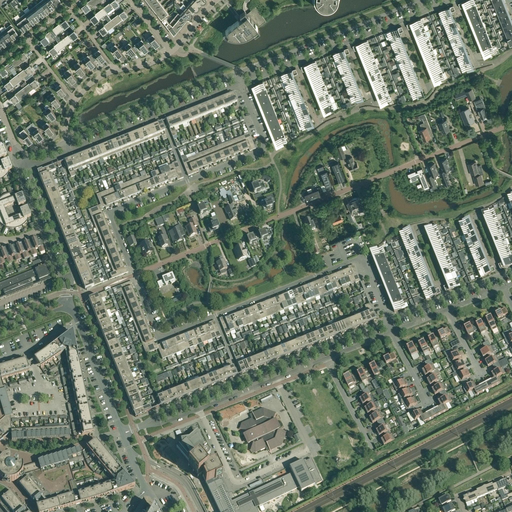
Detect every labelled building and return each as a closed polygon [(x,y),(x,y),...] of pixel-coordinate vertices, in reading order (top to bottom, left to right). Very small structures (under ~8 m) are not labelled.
[(41,0),(39,2),(46,11),(47,12),(49,11),(48,9),(50,7),(51,7),(44,0),(41,0)] [(52,0),(44,0),(51,7),(50,7),(51,9),(54,7),(53,6),(55,4),(52,0)] [(98,3),(95,0),(89,0),(81,7),(85,13),(90,9),(90,8),(98,3)] [(112,0),(102,8),(106,14),(114,8),(119,4),(116,0),(112,0)] [(194,0),(191,0),(189,3),(198,10),(198,9),(199,8),(199,7),(198,7),(198,6),(200,5),(194,0)] [(313,5),(313,6),(314,6),(315,7),(315,8),(316,9),(317,9),(318,10),(319,10),(320,11),(321,11),(322,12),(323,12),(324,12),(325,12),(326,12),(327,12),(328,12),(329,12),(330,11),(331,11),(332,10),(333,10),(334,9),(335,8),(336,7),(337,6),(338,5),(338,4),(339,3),(339,2),(339,1),(339,0),(311,0),(312,1),(312,2),(312,3),(312,4),(313,5)] [(466,8),(476,5),(473,0),(467,0),(458,3),(460,8),(465,6),(466,8)] [(503,0),(494,4),(496,10),(505,6),(503,0)] [(162,5),(159,1),(151,7),(154,11),(162,5)] [(39,2),(34,6),(41,15),(42,16),(44,14),(43,13),(46,11),(39,2)] [(197,10),(198,10),(189,3),(186,6),(193,12),(194,11),(195,11),(196,11),(197,11),(197,10)] [(165,9),(162,5),(154,11),(158,15),(165,9)] [(455,10),(453,5),(439,11),(442,18),(451,14),(450,12),(455,10)] [(468,14),(478,10),(476,5),(466,8),(468,14)] [(41,15),(34,6),(30,10),(36,18),(37,20),(39,18),(38,17),(41,15)] [(186,6),(182,10),(191,18),(191,17),(192,17),(192,16),(192,15),(192,14),(191,14),(193,12),(186,6)] [(498,16),(508,12),(505,6),(496,10),(498,16)] [(229,36),(230,37),(231,37),(233,37),(234,37),(236,37),(237,37),(239,37),(240,37),(241,37),(243,37),(244,36),(245,36),(246,36),(247,35),(248,34),(250,34),(251,33),(252,32),(254,35),(259,31),(257,28),(266,21),(265,20),(262,17),(255,7),(251,11),(249,13),(247,14),(244,11),(239,15),(241,18),(241,19),(239,16),(236,18),(238,20),(225,30),(222,33),(223,33),(224,34),(225,35),(226,35),(227,36),(228,36),(229,36)] [(106,14),(102,8),(89,18),(94,24),(99,20),(106,14)] [(168,13),(165,9),(158,15),(161,19),(168,13)] [(36,18),(30,10),(25,13),(31,22),(32,23),(35,22),(34,20),(36,18)] [(111,20),(115,25),(123,19),(123,20),(128,15),(124,10),(111,20)] [(178,13),(186,20),(187,19),(188,19),(189,19),(190,19),(190,18),(191,18),(182,10),(179,14),(178,13)] [(478,10),(468,14),(471,20),(480,16),(478,10)] [(510,18),(508,12),(498,16),(501,22),(510,18)] [(31,22),(25,13),(20,17),(27,26),(28,27),(30,25),(29,24),(31,22)] [(182,25),(186,20),(178,13),(173,18),(182,25)] [(454,20),(451,14),(442,18),(444,24),(454,20)] [(480,16),(471,20),(473,26),(482,22),(480,16)] [(27,26),(20,17),(15,21),(23,31),(25,29),(24,28),(27,26)] [(173,18),(169,23),(178,30),(182,25),(173,18)] [(414,29),(424,25),(421,18),(406,24),(408,29),(413,27),(414,29)] [(503,28),(511,23),(511,22),(510,18),(501,22),(503,28)] [(52,29),(57,34),(64,29),(69,25),(65,19),(52,29)] [(162,20),(173,35),(178,30),(169,23),(164,19),(162,20)] [(115,25),(111,20),(98,29),(103,35),(108,31),(115,25)] [(444,24),(441,25),(444,31),(446,30),(456,26),(454,20),(444,24)] [(482,22),(473,26),(475,32),(485,28),(482,22)] [(511,23),(503,28),(505,34),(511,30),(511,23)] [(11,24),(6,28),(13,37),(12,37),(13,38),(16,37),(15,35),(17,33),(11,24)] [(424,25),(414,29),(417,35),(426,31),(424,25)] [(1,32),(8,40),(9,42),(11,40),(10,39),(12,37),(13,37),(6,28),(4,26),(3,27),(4,29),(1,32)] [(387,32),(390,39),(399,35),(398,33),(403,31),(402,26),(387,32)] [(458,32),(456,26),(446,30),(449,36),(458,32)] [(478,38),(487,34),(485,28),(475,32),(478,38)] [(49,40),(53,37),(58,43),(61,40),(57,34),(52,29),(40,39),(44,44),(49,40)] [(61,40),(65,46),(73,40),(78,36),(74,30),(61,40)] [(426,31),(417,35),(419,41),(428,37),(426,31)] [(461,38),(458,32),(449,36),(451,42),(461,38)] [(148,37),(148,38),(145,40),(150,46),(153,44),(155,46),(156,47),(160,44),(159,43),(152,34),(148,37)] [(480,44),(490,40),(487,34),(478,38),(480,44)] [(402,41),(399,35),(390,39),(392,45),(402,41)] [(421,47),(431,43),(428,37),(419,41),(421,47)] [(463,44),(461,38),(451,42),(454,48),(463,44)] [(134,44),(139,51),(142,49),(144,51),(145,52),(149,49),(148,48),(141,39),(137,42),(134,44)] [(61,40),(58,43),(48,50),(53,56),(58,52),(58,51),(65,46),(61,40)] [(360,51),(370,47),(367,40),(353,46),(355,51),(360,49),(360,51)] [(490,40),(480,44),(483,50),(492,46),(490,40)] [(402,41),(392,45),(395,51),(404,47),(402,41)] [(129,42),(124,46),(128,50),(126,51),(128,53),(129,52),(131,55),(132,55),(136,52),(135,52),(135,51),(132,47),(129,42)] [(424,53),(433,49),(431,43),(421,47),(424,53)] [(111,48),(109,49),(112,53),(113,53),(114,55),(115,54),(117,57),(118,56),(118,57),(122,54),(121,53),(122,53),(115,44),(110,48),(111,48)] [(465,50),(463,44),(454,48),(456,53),(465,50)] [(492,46),(483,50),(485,56),(494,52),(492,46)] [(360,51),(363,57),(372,53),(370,47),(360,51)] [(406,53),(404,47),(395,51),(397,57),(406,53)] [(333,54),(336,60),(346,57),(345,55),(350,53),(348,48),(333,54)] [(94,53),(92,54),(94,57),(95,59),(96,58),(98,60),(99,59),(101,62),(101,61),(102,62),(106,59),(105,58),(98,49),(94,53)] [(424,53),(426,59),(435,55),(433,49),(424,53)] [(465,50),(456,53),(458,59),(468,56),(465,50)] [(11,61),(15,66),(23,61),(28,57),(24,51),(11,61)] [(365,62),(375,59),(372,53),(363,57),(365,62)] [(406,53),(397,57),(399,62),(409,59),(406,53)] [(84,59),(81,61),(82,63),(85,66),(85,67),(88,64),(90,67),(91,68),(95,65),(94,64),(95,64),(93,62),(91,59),(88,55),(83,58),(84,59)] [(435,55),(426,59),(428,64),(438,61),(435,55)] [(470,61),(468,56),(458,59),(461,65),(470,61)] [(348,62),(346,57),(336,60),(338,66),(348,62)] [(375,59),(365,62),(367,68),(377,65),(375,59)] [(411,65),(409,59),(399,62),(402,68),(411,65)] [(15,66),(11,61),(0,69),(0,72),(3,76),(8,72),(15,66)] [(318,68),(315,61),(301,67),(303,71),(308,69),(309,71),(318,68)] [(438,61),(428,64),(431,70),(440,67),(438,61)] [(472,68),(470,61),(461,65),(463,71),(472,68)] [(78,62),(74,65),(77,69),(76,70),(77,73),(79,72),(81,74),(81,75),(85,72),(85,71),(83,68),(80,65),(78,62)] [(338,66),(341,72),(350,68),(348,62),(338,66)] [(17,74),(21,80),(24,78),(28,74),(34,70),(29,65),(17,74)] [(370,74),(379,70),(377,65),(367,68),(370,74)] [(411,65),(402,68),(404,74),(413,70),(411,65)] [(433,76),(443,72),(440,67),(431,70),(433,76)] [(318,68),(309,71),(311,77),(320,74),(318,68)] [(343,78),(353,74),(350,68),(341,72),(343,78)] [(64,73),(62,75),(67,82),(68,80),(70,80),(71,82),(72,82),(72,83),(76,80),(76,79),(70,71),(68,69),(64,72),(64,73)] [(281,74),(284,81),(294,77),(293,75),(298,73),(296,69),(281,74)] [(379,70),(370,74),(372,80),(382,76),(379,70)] [(416,76),(413,70),(404,74),(406,80),(416,76)] [(443,72),(433,76),(435,82),(445,79),(443,72)] [(21,80),(17,74),(4,84),(8,90),(14,86),(13,86),(21,80)] [(320,74),(311,77),(313,83),(323,79),(320,74)] [(343,78),(346,84),(355,80),(353,74),(343,78)] [(382,76),(372,80),(375,86),(384,82),(382,76)] [(406,80),(407,83),(405,83),(407,87),(409,86),(418,82),(416,76),(406,80)] [(296,83),(294,77),(284,81),(287,87),(296,83)] [(22,88),(26,94),(34,88),(39,84),(35,78),(22,88)] [(323,79),(313,83),(316,89),(325,85),(323,79)] [(346,84),(348,90),(357,86),(355,80),(346,84)] [(252,86),(254,91),(255,90),(256,92),(266,89),(263,82),(252,86)] [(384,82),(375,86),(377,92),(386,88),(384,82)] [(421,88),(418,82),(409,86),(411,92),(421,88)] [(298,89),(296,83),(287,87),(289,93),(298,89)] [(60,84),(55,87),(58,90),(56,91),(58,93),(59,93),(61,95),(62,95),(62,96),(66,93),(65,92),(66,92),(60,84)] [(325,85),(316,89),(318,95),(327,91),(325,85)] [(360,92),(357,86),(348,90),(350,96),(360,92)] [(26,94),(22,88),(9,98),(14,104),(19,100),(19,99),(26,94)] [(379,98),(389,94),(386,88),(377,92),(379,98)] [(421,88),(411,92),(414,98),(423,94),(421,88)] [(258,98),(268,94),(266,89),(256,92),(258,98)] [(301,95),(298,89),(289,93),(291,99),(301,95)] [(472,89),(466,92),(469,100),(475,98),(472,89)] [(330,97),(330,96),(331,96),(330,94),(329,95),(327,91),(318,95),(320,101),(330,97)] [(360,92),(350,96),(353,102),(362,98),(360,92)] [(52,93),(50,95),(51,96),(50,97),(51,97),(50,98),(52,101),(51,102),(52,104),(54,103),(56,106),(56,107),(60,104),(60,103),(54,95),(52,93)] [(258,98),(261,104),(270,100),(268,94),(258,98)] [(389,94),(379,98),(382,104),(391,100),(389,94)] [(294,105),(303,101),(301,95),(291,99),(294,105)] [(323,107),(332,103),(330,97),(320,101),(323,107)] [(273,106),(270,100),(261,104),(263,109),(273,106)] [(305,107),(303,101),(294,105),(296,111),(305,107)] [(487,116),(484,108),(485,108),(483,101),(475,104),(478,110),(477,111),(479,115),(481,118),(487,116)] [(332,103),(323,107),(325,113),(335,109),(332,103)] [(44,110),(42,111),(47,118),(48,117),(49,116),(51,119),(52,118),(52,119),(56,116),(55,116),(56,115),(49,106),(47,104),(44,106),(46,109),(44,110)] [(263,109),(265,115),(275,112),(273,106),(263,109)] [(308,113),(305,107),(296,111),(298,117),(308,113)] [(469,108),(461,112),(466,124),(469,122),(469,123),(470,122),(473,121),(474,121),(469,108)] [(265,115),(268,121),(277,118),(275,112),(265,115)] [(308,113),(298,117),(301,122),(310,119),(308,113)] [(431,130),(425,114),(418,116),(420,120),(422,118),(424,123),(420,124),(422,129),(419,131),(423,141),(426,140),(426,141),(429,140),(428,139),(431,138),(428,131),(431,130)] [(268,121),(270,127),(280,124),(277,118),(268,121)] [(313,125),(310,119),(301,122),(303,128),(313,125)] [(446,120),(439,123),(442,133),(450,130),(446,120)] [(47,122),(42,125),(45,129),(44,130),(46,132),(47,132),(49,134),(50,135),(54,132),(53,131),(47,122)] [(163,141),(160,132),(157,124),(153,126),(157,137),(161,136),(163,141)] [(270,127),(273,133),(282,130),(280,124),(270,127)] [(29,125),(26,127),(28,131),(34,138),(36,137),(37,136),(39,139),(40,140),(43,137),(43,136),(37,128),(35,125),(31,128),(29,125)] [(153,139),(157,137),(153,126),(149,128),(153,139)] [(23,128),(19,132),(21,134),(20,135),(23,139),(25,142),(26,141),(28,143),(29,144),(33,141),(32,140),(25,131),(23,128)] [(149,141),(153,139),(149,128),(144,129),(149,141)] [(145,142),(149,141),(144,129),(140,131),(145,142)] [(273,133),(275,140),(285,136),(282,130),(273,133)] [(141,144),(145,142),(140,131),(136,133),(141,144)] [(136,133),(132,134),(136,146),(141,144),(136,133)] [(250,151),(255,149),(249,133),(244,135),(244,136),(250,151)] [(132,147),(136,146),(132,134),(128,136),(132,147)] [(128,149),(132,147),(128,136),(123,138),(128,149)] [(244,136),(240,138),(245,151),(249,150),(249,151),(250,151),(244,136)] [(287,142),(285,136),(275,140),(278,146),(287,142)] [(124,151),(128,149),(123,138),(119,139),(124,151)] [(240,138),(235,139),(242,155),(243,154),(242,152),(245,151),(240,138)] [(120,152),(124,151),(119,139),(115,141),(120,152)] [(240,155),(242,155),(235,139),(231,141),(236,154),(240,153),(240,155)] [(115,154),(120,152),(115,141),(111,143),(115,154)] [(231,141),(226,143),(233,158),(234,157),(234,155),(236,154),(231,141)] [(111,156),(115,154),(111,143),(107,144),(111,156)] [(226,143),(222,145),(227,158),(231,157),(231,159),(233,158),(226,143)] [(107,157),(111,156),(107,144),(102,146),(107,157)] [(222,145),(218,146),(224,162),(225,161),(225,159),(227,158),(222,145)] [(107,157),(102,146),(98,148),(103,159),(107,157)] [(218,146),(213,148),(218,162),(222,160),(222,162),(224,162),(218,146)] [(341,146),(337,148),(341,159),(346,157),(341,146)] [(99,161),(103,159),(98,148),(94,149),(99,161)] [(209,150),(215,165),(216,165),(216,163),(218,162),(213,148),(209,150)] [(94,163),(99,161),(94,149),(90,151),(94,163)] [(209,150),(204,152),(210,165),(213,164),(214,166),(215,165),(209,150)] [(90,164),(94,163),(90,151),(86,153),(90,164)] [(210,165),(204,152),(200,154),(206,169),(208,168),(207,166),(210,165)] [(86,166),(90,164),(86,153),(81,155),(86,166)] [(200,154),(195,155),(201,169),(204,167),(205,169),(206,169),(200,154)] [(82,168),(86,166),(81,155),(77,156),(82,168)] [(201,169),(195,155),(191,157),(197,172),(199,172),(198,170),(201,169)] [(78,169),(82,168),(77,156),(73,158),(78,169)] [(187,158),(186,158),(192,174),(197,172),(191,157),(187,159),(187,158)] [(348,159),(347,161),(349,166),(351,171),(359,168),(357,163),(355,164),(352,157),(348,159)] [(74,171),(78,169),(73,158),(69,160),(72,167),(75,176),(76,176),(74,171)] [(186,158),(182,160),(188,176),(192,174),(186,158)] [(440,173),(445,186),(450,184),(447,175),(448,175),(446,171),(450,169),(446,159),(445,158),(442,159),(443,160),(439,162),(443,171),(440,173)] [(8,171),(12,169),(8,160),(1,163),(3,167),(6,166),(8,171)] [(339,182),(341,181),(345,180),(338,162),(336,163),(336,161),(330,164),(332,169),(334,169),(339,182)] [(172,164),(179,180),(183,178),(177,162),(172,164)] [(476,162),(468,164),(471,175),(476,173),(477,176),(473,177),(476,185),(483,183),(481,175),(479,175),(479,173),(479,172),(476,162)] [(435,178),(434,175),(438,174),(434,164),(433,163),(430,164),(431,165),(427,166),(431,176),(428,177),(431,186),(436,184),(433,179),(435,178)] [(177,180),(179,180),(172,164),(172,165),(168,166),(173,180),(176,178),(177,180)] [(3,167),(0,168),(0,171),(3,178),(4,177),(6,176),(7,174),(8,173),(9,172),(8,172),(8,171),(6,166),(3,167)] [(170,181),(173,180),(168,166),(164,168),(170,183),(171,183),(170,181)] [(323,177),(327,187),(332,185),(327,171),(325,171),(323,166),(318,168),(320,172),(319,172),(321,178),(323,177)] [(159,170),(165,183),(168,182),(168,184),(170,183),(164,168),(159,170)] [(425,190),(424,188),(429,187),(429,188),(430,188),(424,173),(423,174),(422,172),(423,172),(422,168),(417,170),(418,172),(416,173),(415,171),(407,174),(409,177),(410,177),(410,178),(409,179),(411,182),(418,179),(418,177),(419,177),(425,190)] [(41,181),(52,176),(51,172),(56,170),(55,170),(47,173),(39,177),(41,181)] [(162,184),(165,183),(159,170),(155,172),(161,187),(162,186),(162,184)] [(141,177),(147,190),(150,189),(150,191),(152,190),(146,175),(144,171),(140,173),(141,177)] [(159,187),(161,187),(155,172),(150,173),(156,187),(159,185),(159,187)] [(146,175),(152,190),(153,190),(153,188),(156,187),(150,173),(146,175)] [(52,176),(41,181),(43,185),(54,180),(52,176)] [(147,190),(141,177),(137,179),(143,194),(144,193),(144,191),(147,190)] [(141,195),(143,194),(137,179),(132,181),(138,194),(141,193),(141,195)] [(54,180),(43,185),(44,189),(56,185),(54,180)] [(135,195),(138,194),(132,181),(128,182),(134,198),(135,197),(135,195)] [(133,198),(134,198),(128,182),(123,184),(129,197),(132,196),(133,198)] [(263,182),(251,187),(253,193),(265,188),(263,182)] [(123,184),(119,186),(125,201),(126,201),(126,199),(129,197),(123,184)] [(56,185),(44,189),(46,193),(57,189),(56,185)] [(124,202),(125,201),(119,186),(114,188),(120,201),(123,200),(124,202)] [(315,191),(305,195),(307,200),(321,195),(320,193),(322,192),(320,187),(314,189),(315,191)] [(117,202),(120,201),(114,188),(110,190),(116,205),(118,204),(117,202)] [(57,189),(46,193),(48,197),(59,193),(57,189)] [(110,190),(106,191),(111,205),(114,203),(115,205),(116,205),(110,190)] [(108,206),(111,205),(106,191),(101,193),(107,208),(109,208),(108,206)] [(59,193),(48,197),(49,202),(61,197),(59,193)] [(96,195),(100,205),(102,208),(105,207),(106,209),(107,208),(101,193),(96,195)] [(3,196),(7,206),(13,204),(9,194),(7,194),(5,195),(3,196)] [(11,194),(9,194),(13,204),(17,202),(20,201),(18,196),(17,195),(18,195),(18,194),(17,194),(15,194),(13,194),(11,194)] [(22,194),(18,196),(20,201),(17,202),(18,206),(26,203),(22,194)] [(61,197),(49,202),(51,206),(62,201),(61,197)] [(353,200),(359,214),(358,213),(359,212),(360,212),(360,211),(361,211),(361,210),(362,210),(362,209),(363,209),(363,208),(359,199),(357,200),(357,199),(356,199),(355,199),(354,199),(353,200)] [(357,213),(358,213),(359,214),(353,200),(352,200),(351,201),(350,201),(350,202),(348,203),(351,213),(352,213),(353,213),(354,213),(355,213),(356,213),(357,213)] [(62,201),(51,206),(53,210),(64,206),(62,201)] [(270,201),(261,205),(264,211),(273,207),(270,201)] [(209,204),(197,209),(200,215),(212,210),(209,204)] [(102,208),(100,205),(88,210),(92,219),(105,214),(104,213),(102,213),(101,211),(103,210),(102,208)] [(64,206),(53,210),(54,214),(66,210),(64,206)] [(232,206),(225,209),(227,214),(228,214),(230,221),(236,218),(235,215),(237,214),(235,208),(233,209),(232,206)] [(27,218),(31,217),(27,207),(20,210),(22,215),(25,213),(27,218)] [(56,218),(67,214),(66,210),(54,214),(56,218)] [(483,214),(486,220),(495,216),(493,210),(483,214)] [(22,215),(18,216),(22,226),(23,225),(25,223),(26,222),(27,220),(28,219),(27,219),(27,218),(25,213),(22,215)] [(67,214),(56,218),(58,223),(69,218),(67,214)] [(92,219),(94,224),(105,219),(103,216),(105,216),(105,214),(92,219)] [(340,214),(331,218),(334,224),(343,221),(340,214)] [(18,216),(12,218),(16,228),(18,227),(20,227),(22,226),(18,216)] [(498,222),(495,216),(486,220),(488,226),(498,222)] [(5,227),(6,227),(9,220),(7,217),(0,219),(0,223),(1,224),(3,226),(5,227)] [(14,228),(16,228),(12,218),(9,220),(6,227),(8,228),(10,228),(12,228),(14,228)] [(69,218),(58,223),(59,227),(71,222),(69,218)] [(161,218),(155,220),(156,222),(158,221),(160,226),(164,225),(161,218)] [(106,222),(105,219),(94,224),(96,228),(108,223),(108,222),(106,222)] [(191,225),(186,227),(189,237),(197,234),(194,227),(197,226),(194,219),(189,221),(191,225)] [(309,219),(304,221),(308,232),(315,229),(312,223),(311,223),(309,219)] [(459,224),(462,230),(471,226),(469,220),(459,224)] [(61,231),(72,226),(71,222),(59,227),(61,231)] [(217,222),(207,226),(210,232),(219,229),(217,222)] [(488,226),(491,232),(500,228),(498,222),(488,226)] [(96,228),(97,233),(108,228),(107,225),(109,224),(108,223),(96,228)] [(169,232),(172,239),(173,243),(176,242),(177,242),(182,240),(180,237),(184,235),(180,225),(175,227),(176,229),(169,232)] [(63,235),(74,231),(72,226),(61,231),(63,235)] [(426,230),(429,236),(438,232),(436,226),(426,230)] [(462,230),(464,236),(473,232),(471,226),(462,230)] [(108,228),(97,233),(99,237),(112,232),(111,230),(109,231),(108,228)] [(502,234),(500,228),(491,232),(493,238),(502,234)] [(258,234),(261,240),(272,235),(270,229),(258,234)] [(400,234),(402,240),(412,236),(409,230),(400,234)] [(74,231),(63,235),(64,239),(76,235),(74,231)] [(159,233),(160,234),(161,238),(156,239),(158,244),(160,244),(162,248),(167,246),(166,241),(167,241),(163,231),(159,233)] [(99,237),(101,241),(112,237),(110,234),(112,233),(112,232),(99,237)] [(441,238),(438,232),(429,236),(431,242),(441,238)] [(466,242),(476,238),(473,232),(464,236),(466,242)] [(261,240),(258,234),(246,239),(249,245),(261,240)] [(502,234),(493,238),(495,244),(505,240),(502,234)] [(76,235),(64,239),(66,244),(77,239),(76,235)] [(414,242),(412,236),(402,240),(404,246),(414,242)] [(112,237),(101,241),(103,246),(115,241),(115,239),(113,240),(112,237)] [(127,239),(130,247),(137,245),(134,237),(127,239)] [(37,238),(31,240),(37,254),(35,249),(38,248),(40,253),(45,251),(40,240),(38,241),(37,238)] [(441,238),(431,242),(434,248),(443,244),(441,238)] [(466,242),(469,247),(478,244),(476,238),(466,242)] [(77,239),(66,244),(68,248),(79,243),(77,239)] [(32,256),(37,254),(31,240),(32,243),(30,244),(29,241),(24,243),(29,257),(28,252),(30,251),(32,256)] [(507,246),(505,240),(495,244),(498,249),(507,246)] [(103,246),(104,250),(115,246),(114,243),(116,242),(115,241),(103,246)] [(138,252),(141,251),(142,253),(143,252),(144,255),(148,254),(149,254),(151,254),(151,252),(152,252),(148,241),(140,245),(140,246),(136,248),(138,252)] [(416,248),(414,242),(404,246),(407,252),(416,248)] [(24,259),(29,257),(24,243),(25,246),(22,247),(21,244),(16,246),(21,259),(20,255),(22,254),(24,259)] [(69,252),(81,247),(79,243),(68,248),(69,252)] [(445,250),(443,244),(434,248),(436,254),(445,250)] [(469,247),(471,253),(480,250),(478,244),(469,247)] [(16,261),(21,259),(16,246),(17,248),(14,249),(13,246),(8,248),(13,261),(12,257),(14,256),(16,261)] [(106,255),(119,250),(118,248),(116,249),(115,246),(104,250),(106,255)] [(242,246),(234,249),(239,260),(246,257),(245,255),(246,254),(244,250),(243,250),(242,246)] [(509,252),(507,246),(498,249),(500,255),(509,252)] [(71,256),(82,252),(81,247),(69,252),(71,256)] [(5,248),(0,250),(5,263),(4,260),(6,259),(8,263),(13,261),(8,248),(9,250),(6,251),(5,248)] [(372,252),(374,258),(384,254),(381,248),(372,252)] [(419,254),(416,248),(407,252),(409,258),(419,254)] [(106,255),(108,259),(119,255),(118,252),(120,251),(119,250),(106,255)] [(438,260),(448,256),(445,250),(436,254),(438,260)] [(471,253),(473,259),(483,255),(480,250),(471,253)] [(84,256),(82,252),(71,256),(73,260),(84,256)] [(509,252),(500,255),(502,261),(511,257),(509,252)] [(386,259),(384,254),(374,258),(376,263),(386,259)] [(419,254),(409,258),(406,259),(409,265),(412,263),(421,260),(419,254)] [(110,264),(123,259),(122,257),(120,258),(119,255),(108,259),(110,264)] [(485,261),(483,255),(473,259),(476,265),(485,261)] [(74,264),(86,260),(84,256),(73,260),(74,264)] [(450,262),(448,256),(438,260),(441,265),(450,262)] [(511,265),(511,257),(502,261),(503,263),(498,265),(500,270),(511,265)] [(110,264),(112,268),(122,264),(121,261),(123,260),(123,259),(110,264)] [(224,260),(223,261),(222,259),(216,261),(217,263),(216,263),(220,272),(227,269),(224,260)] [(253,259),(248,261),(251,268),(256,266),(253,259)] [(388,265),(386,259),(376,263),(379,269),(388,265)] [(86,260),(74,264),(76,269),(87,264),(86,260)] [(423,266),(421,260),(412,263),(414,269),(423,266)] [(476,265),(478,271),(487,267),(485,261),(476,265)] [(450,262),(441,265),(443,271),(452,268),(450,262)] [(87,264),(76,269),(78,273),(89,268),(87,264)] [(124,267),(122,264),(112,268),(113,272),(126,267),(126,266),(124,267)] [(19,292),(21,291),(22,291),(22,290),(24,290),(26,289),(25,289),(28,288),(28,289),(29,288),(31,287),(33,287),(32,286),(34,286),(31,279),(37,276),(40,283),(41,283),(42,283),(44,282),(47,280),(47,281),(50,280),(50,279),(51,279),(46,265),(0,283),(0,291),(3,290),(5,297),(7,297),(8,296),(10,295),(10,296),(12,295),(14,294),(15,294),(15,293),(17,292),(17,293),(19,292)] [(354,265),(349,267),(355,283),(360,281),(354,265)] [(391,271),(388,265),(379,269),(381,275),(391,271)] [(426,271),(423,266),(414,269),(416,275),(426,271)] [(128,272),(126,267),(113,272),(110,274),(112,279),(128,272)] [(355,283),(349,267),(347,267),(348,269),(345,271),(351,284),(355,282),(355,283)] [(487,267),(478,271),(481,278),(495,272),(493,267),(488,269),(487,267)] [(79,277),(91,272),(89,268),(78,273),(79,277)] [(455,273),(452,268),(443,271),(445,277),(455,273)] [(342,287),(346,286),(340,270),(338,271),(339,273),(336,274),(342,287)] [(346,286),(351,284),(345,271),(342,272),(341,270),(340,270),(346,286)] [(381,275),(383,281),(393,277),(391,271),(381,275)] [(416,275),(419,281),(428,277),(426,271),(416,275)] [(81,281),(92,277),(91,272),(79,277),(81,281)] [(331,274),(337,289),(342,287),(336,274),(333,275),(333,273),(331,274)] [(455,273),(445,277),(448,283),(457,279),(455,273)] [(157,283),(159,288),(163,286),(162,286),(165,285),(165,286),(168,284),(168,283),(170,282),(170,284),(176,282),(172,274),(167,276),(166,277),(165,276),(162,278),(163,280),(157,283)] [(333,291),(337,289),(331,274),(330,275),(330,276),(327,278),(333,291)] [(92,277),(81,281),(83,285),(91,282),(99,279),(94,280),(92,277)] [(328,293),(333,291),(327,278),(324,279),(324,277),(322,278),(328,293)] [(395,283),(393,277),(383,281),(386,287),(395,283)] [(430,283),(428,277),(419,281),(421,287),(430,283)] [(321,280),(318,281),(324,295),(328,293),(322,278),(321,278),(321,280)] [(460,286),(457,279),(448,283),(449,285),(444,287),(446,292),(460,286)] [(315,280),(313,281),(319,296),(321,299),(325,298),(324,295),(318,281),(315,282),(315,280)] [(134,286),(132,281),(115,288),(117,293),(121,291),(134,286)] [(315,298),(319,296),(313,281),(312,282),(313,284),(310,285),(315,298)] [(395,283),(386,287),(388,293),(398,289),(395,283)] [(433,289),(430,283),(421,287),(423,293),(433,289)] [(310,300),(315,298),(310,285),(307,286),(306,284),(304,285),(310,300)] [(306,302),(310,300),(304,285),(303,285),(304,287),(301,288),(306,302)] [(123,296),(133,292),(132,288),(134,287),(134,286),(121,291),(123,296)] [(297,305),(301,303),(295,288),(294,289),(295,291),(292,292),(297,305)] [(301,303),(306,302),(301,288),(298,290),(297,288),(295,288),(301,303)] [(400,295),(398,289),(388,293),(391,299),(400,295)] [(433,289),(423,293),(426,300),(440,294),(439,289),(434,291),(433,289)] [(292,307),(297,305),(292,292),(289,293),(288,291),(286,292),(292,307)] [(135,294),(133,292),(123,296),(124,300),(137,295),(136,293),(135,294)] [(288,309),(292,307),(286,292),(285,292),(286,294),(283,296),(288,309)] [(126,305),(137,300),(136,297),(138,296),(137,295),(124,300),(126,305)] [(279,312),(284,311),(277,295),(276,296),(277,298),(274,299),(279,312)] [(277,295),(284,311),(288,309),(283,296),(280,297),(279,295),(277,295)] [(393,305),(403,301),(400,295),(391,299),(393,305)] [(90,303),(92,307),(103,303),(101,299),(106,297),(98,300),(90,303)] [(275,314),(279,312),(274,299),(271,300),(270,298),(269,299),(275,314)] [(270,316),(275,314),(269,299),(267,300),(268,301),(265,303),(270,316)] [(138,303),(137,300),(126,305),(128,309),(141,304),(140,302),(138,303)] [(405,308),(403,301),(393,305),(394,307),(392,308),(394,312),(405,308)] [(266,318),(270,316),(265,303),(262,304),(261,302),(260,303),(266,318)] [(105,307),(103,303),(92,307),(93,311),(105,307)] [(261,320),(266,318),(260,303),(258,303),(259,305),(256,306),(261,320)] [(141,305),(141,304),(128,309),(130,314),(141,309),(139,306),(141,305)] [(257,321),(261,320),(256,306),(253,307),(252,305),(251,306),(257,321)] [(252,323),(257,321),(251,306),(249,307),(250,309),(247,310),(252,323)] [(371,322),(368,315),(365,306),(364,306),(366,310),(362,312),(363,314),(367,324),(371,322)] [(93,311),(95,316),(106,311),(105,307),(93,311)] [(141,309),(130,314),(132,318),(144,313),(144,311),(142,312),(141,309)] [(248,325),(252,323),(247,310),(244,311),(243,309),(242,310),(248,325)] [(505,309),(495,314),(499,322),(502,320),(505,318),(504,316),(508,314),(505,309)] [(243,327),(248,325),(242,310),(240,310),(241,312),(238,313),(243,327)] [(106,311),(95,316),(97,320),(108,315),(106,311)] [(359,316),(363,325),(367,324),(363,314),(362,312),(358,313),(359,316)] [(144,313),(132,318),(133,323),(144,318),(143,315),(145,314),(144,313)] [(234,330),(239,328),(233,313),(231,314),(232,316),(229,317),(234,330)] [(234,313),(233,313),(239,328),(243,327),(238,313),(235,315),(234,313)] [(97,320),(98,324),(110,319),(108,315),(97,320)] [(230,332),(234,330),(229,317),(226,318),(225,316),(224,317),(230,333),(231,333),(230,332)] [(226,335),(230,333),(224,317),(219,319),(226,335)] [(342,323),(346,332),(350,330),(347,321),(345,317),(341,319),(341,320),(342,323)] [(491,317),(486,319),(492,331),(497,329),(494,323),(495,322),(493,319),(492,320),(491,317)] [(144,318),(133,323),(135,327),(148,322),(147,320),(145,321),(144,318)] [(98,324),(100,328),(111,324),(110,319),(98,324)] [(341,320),(337,322),(342,334),(346,332),(342,323),(341,320)] [(210,322),(216,339),(221,337),(215,321),(210,322)] [(148,322),(135,327),(137,331),(148,327),(146,324),(148,323),(148,322)] [(205,324),(212,339),(216,338),(216,339),(210,322),(205,324)] [(338,335),(342,334),(337,322),(333,324),(338,335)] [(481,322),(476,324),(481,334),(486,331),(484,328),(485,327),(484,324),(483,325),(481,322)] [(100,328),(102,332),(113,328),(111,324),(100,328)] [(202,328),(207,341),(212,339),(205,324),(204,325),(205,327),(202,328)] [(338,335),(333,324),(329,325),(330,328),(333,337),(338,335)] [(470,325),(464,328),(469,336),(474,333),(473,331),(474,330),(472,327),(471,327),(470,325)] [(148,327),(137,331),(139,336),(151,331),(151,329),(149,330),(148,327)] [(197,328),(203,343),(207,341),(202,328),(199,329),(198,327),(197,328)] [(102,332),(103,337),(115,332),(113,328),(102,332)] [(193,331),(198,345),(203,343),(197,328),(195,328),(196,330),(193,331)] [(321,342),(325,340),(321,331),(320,329),(316,330),(317,333),(321,342)] [(448,329),(438,334),(442,341),(445,340),(448,338),(447,336),(451,334),(448,329)] [(151,331),(139,336),(141,340),(151,336),(150,333),(152,332),(151,331)] [(184,335),(189,348),(194,347),(188,331),(186,332),(187,334),(184,335)] [(188,331),(194,347),(198,345),(193,331),(190,333),(189,331),(188,331)] [(309,336),(313,345),(317,344),(313,335),(312,331),(308,333),(309,336)] [(73,332),(58,342),(34,359),(41,368),(65,352),(82,435),(93,433),(73,334),(73,332)] [(103,337),(105,341),(116,336),(115,332),(103,337)] [(303,335),(305,338),(308,347),(313,345),(309,336),(308,333),(303,335)] [(185,350),(189,348),(184,335),(181,336),(180,334),(179,335),(185,350)] [(180,352),(185,350),(179,335),(177,335),(178,337),(175,339),(180,352)] [(117,339),(116,336),(105,341),(107,345),(118,340),(120,339),(119,338),(117,339)] [(151,336),(141,340),(142,345),(155,340),(154,338),(152,339),(151,336)] [(434,336),(428,339),(433,349),(439,346),(437,342),(438,342),(436,339),(435,339),(434,336)] [(166,342),(171,355),(176,354),(170,338),(168,339),(169,341),(166,342)] [(176,354),(180,352),(175,339),(172,340),(171,338),(170,338),(176,354)] [(300,350),(296,341),(295,338),(291,340),(292,343),(296,352),(300,350)] [(118,340),(107,345),(108,349),(120,345),(118,340)] [(155,340),(142,345),(146,354),(157,349),(155,345),(157,344),(155,344),(154,342),(156,341),(155,340)] [(287,341),(292,354),(296,352),(292,343),(291,340),(287,341)] [(167,357),(171,355),(166,342),(163,343),(162,341),(161,342),(167,357)] [(282,343),(287,355),(292,354),(287,341),(282,343)] [(424,341),(419,344),(424,354),(429,351),(427,348),(428,347),(426,344),(425,344),(424,341)] [(155,345),(157,349),(158,349),(162,359),(167,357),(161,342),(159,343),(160,344),(157,346),(157,344),(155,345)] [(280,348),(283,357),(287,355),(282,343),(278,345),(280,348)] [(413,344),(407,347),(411,356),(417,353),(416,350),(417,350),(415,346),(414,347),(413,344)] [(121,349),(120,345),(108,349),(110,353),(121,349)] [(489,359),(495,356),(493,353),(494,352),(491,347),(491,346),(485,349),(480,352),(483,358),(487,356),(489,359)] [(121,349),(110,353),(112,358),(123,353),(126,352),(124,348),(121,349)] [(453,366),(458,364),(456,360),(461,358),(458,352),(453,355),(447,358),(450,363),(451,363),(453,366)] [(125,357),(123,353),(112,358),(113,362),(125,357)] [(389,369),(392,368),(390,365),(394,364),(395,365),(398,363),(393,354),(384,359),(389,369)] [(253,355),(249,357),(250,360),(254,369),(258,367),(255,358),(253,355)] [(239,356),(235,358),(239,367),(243,366),(239,356)] [(239,356),(243,366),(246,372),(250,370),(246,361),(245,358),(241,360),(239,356)] [(495,356),(489,359),(485,361),(488,367),(492,365),(494,369),(500,366),(498,362),(499,362),(499,361),(498,361),(496,356),(495,356)] [(125,357),(113,362),(115,366),(126,361),(125,357)] [(249,357),(245,358),(246,361),(250,370),(254,369),(250,360),(249,357)] [(0,367),(0,374),(1,380),(29,371),(26,360),(0,367)] [(226,361),(230,371),(234,369),(230,360),(226,361)] [(128,365),(126,361),(115,366),(117,370),(128,365)] [(462,361),(458,364),(453,366),(452,367),(455,372),(455,373),(456,372),(458,376),(463,373),(461,369),(465,367),(462,361)] [(378,370),(381,369),(379,366),(376,367),(375,364),(370,367),(375,377),(380,374),(378,370)] [(130,370),(128,365),(117,370),(118,374),(130,370)] [(431,378),(436,375),(440,373),(437,370),(436,370),(433,365),(427,368),(422,371),(425,376),(429,374),(431,378)] [(500,366),(494,369),(496,371),(491,373),(494,379),(499,377),(505,373),(502,368),(503,368),(502,368),(501,368),(500,366)] [(131,374),(130,370),(118,374),(120,378),(131,374)] [(363,370),(357,373),(362,383),(368,380),(366,377),(367,376),(365,373),(364,373),(363,370)] [(220,383),(216,373),(215,371),(211,372),(216,384),(220,383)] [(467,371),(463,373),(458,376),(457,376),(457,377),(457,376),(460,382),(459,382),(460,382),(461,382),(462,385),(468,382),(466,379),(470,376),(467,371)] [(211,386),(216,384),(211,372),(207,374),(208,377),(211,386)] [(0,441),(9,434),(11,433),(11,430),(10,416),(12,415),(4,389),(3,385),(1,380),(0,374),(0,441)] [(133,378),(131,374),(120,378),(122,383),(133,378)] [(355,385),(354,383),(356,382),(352,376),(351,377),(349,375),(344,378),(349,388),(355,385)] [(436,375),(431,378),(427,380),(430,386),(434,383),(436,387),(442,384),(440,380),(439,381),(436,376),(436,375)] [(494,379),(485,383),(488,389),(502,382),(499,377),(494,379)] [(135,382),(133,378),(122,383),(123,387),(135,382)] [(398,391),(399,394),(405,391),(403,388),(407,386),(404,380),(399,382),(394,385),(393,386),(394,386),(396,391),(398,391)] [(123,387),(125,391),(136,386),(135,382),(123,387)] [(477,388),(476,388),(474,383),(469,385),(468,382),(462,385),(464,388),(463,388),(466,394),(468,393),(472,391),(477,388)] [(439,393),(441,396),(446,393),(445,390),(446,389),(443,384),(443,383),(442,384),(436,387),(432,389),(435,395),(439,393)] [(488,389),(485,383),(476,388),(477,388),(472,391),(475,396),(488,389)] [(138,391),(136,386),(125,391),(127,395),(138,391)] [(173,387),(169,389),(170,392),(174,401),(178,399),(174,390),(173,387)] [(159,388),(162,397),(165,404),(169,403),(166,394),(162,395),(159,388)] [(402,405),(403,404),(410,401),(408,397),(412,395),(409,389),(405,391),(399,394),(398,395),(399,395),(401,400),(401,401),(402,405)] [(127,395),(128,399),(140,395),(138,391),(127,395)] [(438,401),(441,407),(446,405),(452,401),(449,396),(449,395),(448,396),(446,393),(441,396),(442,399),(438,401)] [(367,403),(369,406),(374,403),(373,400),(372,400),(371,400),(369,395),(369,394),(365,396),(360,399),(363,405),(367,403)] [(141,399),(140,395),(128,399),(130,404),(141,399)] [(410,401),(403,404),(406,410),(407,409),(409,413),(415,410),(413,406),(417,404),(414,398),(410,401)] [(141,399),(130,404),(132,408),(143,403),(141,399)] [(145,407),(143,403),(132,408),(133,412),(141,409),(150,405),(145,407)] [(372,412),(374,416),(379,413),(377,409),(379,408),(378,408),(376,403),(374,403),(369,406),(365,408),(368,414),(372,412)] [(449,410),(446,405),(441,407),(432,411),(435,417),(449,410)] [(143,413),(141,409),(133,412),(136,418),(141,416),(140,414),(143,413)] [(277,414),(268,411),(263,409),(252,414),(252,413),(253,417),(251,418),(251,419),(241,424),(240,429),(246,431),(247,434),(244,435),(245,435),(249,443),(248,443),(248,444),(251,442),(252,445),(250,451),(255,453),(265,448),(266,449),(268,448),(270,451),(281,445),(283,440),(286,432),(281,430),(278,432),(276,437),(274,432),(278,430),(278,429),(277,430),(273,422),(274,421),(270,423),(268,419),(272,421),(275,420),(277,414)] [(423,416),(420,410),(416,413),(415,410),(409,413),(407,414),(411,422),(414,421),(421,417),(423,416)] [(423,416),(421,417),(424,423),(435,417),(432,411),(423,416)] [(379,425),(384,422),(382,418),(384,418),(383,417),(383,418),(380,412),(381,412),(379,413),(374,416),(369,418),(372,423),(377,421),(379,425)] [(380,428),(376,431),(379,436),(383,434),(389,431),(391,430),(390,430),(388,425),(388,424),(386,425),(384,422),(379,425),(380,428)] [(389,431),(383,434),(385,438),(381,440),(384,446),(395,440),(392,435),(392,434),(391,435),(389,431)] [(177,447),(191,463),(198,457),(200,459),(204,456),(209,462),(208,465),(209,467),(216,463),(216,464),(218,463),(217,463),(211,456),(210,457),(206,451),(197,434),(188,442),(185,438),(181,439),(183,441),(176,447),(177,448),(177,447)] [(299,434),(294,436),(297,443),(302,440),(299,434)] [(135,488),(124,474),(96,440),(87,448),(115,481),(77,493),(81,504),(135,488)] [(75,450),(78,461),(78,462),(83,461),(80,448),(75,450)] [(202,476),(203,477),(206,483),(215,479),(215,480),(218,479),(222,477),(216,464),(216,463),(209,467),(208,465),(209,462),(204,456),(200,459),(198,457),(191,463),(188,466),(197,477),(203,473),(204,476),(202,476)] [(22,476),(41,470),(38,462),(23,467),(22,466),(16,468),(11,463),(11,457),(10,457),(9,457),(8,457),(7,458),(6,458),(5,458),(4,459),(3,460),(2,460),(1,461),(0,462),(0,477),(0,478),(1,479),(2,480),(3,480),(4,481),(5,482),(6,482),(7,482),(8,483),(9,483),(10,483),(11,483),(12,483),(13,482),(14,482),(15,482),(16,481),(17,481),(17,480),(18,480),(19,479),(20,478),(22,476)] [(289,467),(292,473),(299,488),(301,492),(302,492),(301,491),(314,486),(314,485),(322,482),(311,459),(303,462),(303,461),(302,461),(290,467),(289,467)] [(16,481),(19,485),(33,502),(34,501),(37,506),(36,506),(37,511),(52,511),(81,504),(77,493),(69,463),(68,462),(64,463),(59,465),(55,466),(50,468),(45,469),(41,470),(22,476),(20,478),(19,479),(18,480),(17,480),(17,481),(16,481)] [(299,488),(292,473),(285,477),(282,479),(282,478),(279,480),(278,480),(275,481),(275,482),(272,483),(266,486),(265,486),(265,487),(264,488),(263,487),(259,489),(253,492),(252,492),(252,493),(250,494),(249,493),(249,494),(246,496),(246,495),(239,498),(240,499),(237,500),(236,500),(234,501),(230,503),(234,511),(258,511),(256,507),(259,506),(259,507),(260,507),(259,506),(262,505),(269,501),(269,502),(272,501),(273,500),(272,500),(275,499),(275,498),(282,495),(282,496),(285,494),(285,495),(286,494),(285,494),(289,493),(288,492),(291,491),(292,491),(291,491),(292,491),(299,488)] [(234,511),(230,503),(228,499),(230,499),(227,494),(226,495),(222,486),(224,486),(221,481),(220,482),(218,479),(215,480),(215,479),(206,483),(219,511),(234,511)] [(500,483),(496,484),(498,491),(509,486),(509,485),(507,481),(507,480),(506,479),(499,482),(500,483)] [(484,486),(487,495),(498,490),(498,491),(496,484),(493,485),(492,484),(487,486),(484,486)] [(0,485),(0,500),(10,492),(9,492),(8,491),(7,490),(6,489),(5,488),(4,488),(3,487),(1,486),(0,486),(0,485)] [(477,492),(474,493),(477,500),(477,499),(487,495),(484,486),(484,487),(482,488),(476,490),(477,492)] [(10,492),(0,500),(0,504),(6,511),(20,511),(24,509),(10,492)] [(466,503),(466,504),(477,500),(474,493),(470,495),(470,494),(463,497),(463,498),(464,498),(466,503)] [(449,496),(448,496),(445,498),(445,497),(444,496),(443,497),(442,497),(442,498),(442,499),(438,501),(442,510),(449,507),(448,503),(451,502),(449,496)] [(150,511),(152,511),(152,510),(151,510),(143,500),(141,503),(134,511),(150,511)]
